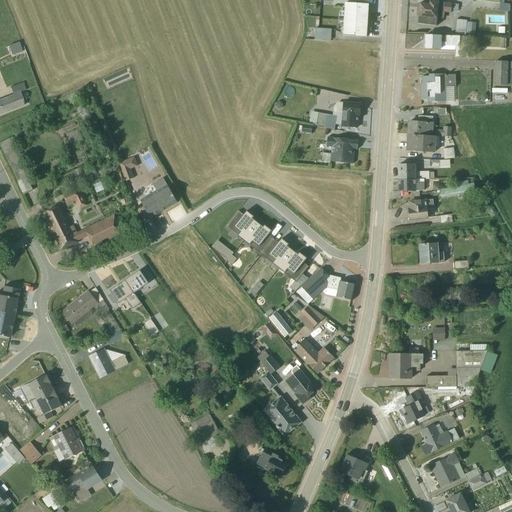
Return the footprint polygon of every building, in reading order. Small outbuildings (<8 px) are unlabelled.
[(418,17),(441,19),(442,13),(450,14),(451,11),(458,12),(458,6),(430,2),(430,5),(420,4),(418,17)] [(366,38),(368,5),(344,4),(342,36),(366,38)] [(456,20),(454,37),(466,37),(466,33),(474,35),(474,23),(456,20)] [(330,42),(331,31),(315,30),(314,41),(330,42)] [(454,37),(425,36),(424,50),(454,51),(454,58),(468,59),(468,49),(474,49),(475,38),(466,37),(454,37)] [(19,45),(9,47),(12,58),(22,55),(19,45)] [(511,63),(511,62),(495,62),(494,86),(511,87),(511,63)] [(454,102),(454,89),(455,89),(455,77),(445,77),(445,75),(428,75),(428,77),(420,77),(421,101),(427,101),(427,103),(454,102)] [(0,100),(0,115),(25,106),(20,93),(26,90),(23,83),(9,88),(12,96),(0,100)] [(335,125),(341,126),(341,127),(357,129),(358,114),(360,114),(360,105),(337,103),(333,108),(332,116),(311,113),(309,123),(316,124),(316,127),(335,130),(335,125)] [(409,123),(408,136),(432,137),(433,124),(409,123)] [(312,127),(302,125),(300,132),(311,134),(312,127)] [(436,128),(436,137),(450,138),(451,129),(436,128)] [(436,137),(432,137),(408,136),(407,152),(435,154),(436,137)] [(13,137),(0,143),(0,144),(23,195),(33,191),(29,182),(33,180),(13,137)] [(330,163),(353,165),(354,150),(357,151),(358,140),(327,137),(326,147),(332,148),(330,163)] [(453,148),(443,150),(444,160),(455,159),(453,148)] [(137,167),(133,158),(118,164),(126,183),(126,182),(133,179),(130,170),(137,167)] [(440,162),(428,161),(427,169),(439,170),(440,162)] [(398,166),(398,179),(416,179),(434,179),(434,172),(416,172),(416,166),(398,166)] [(177,203),(163,178),(151,185),(155,191),(139,201),(142,206),(137,209),(143,220),(149,217),(150,219),(177,203)] [(398,179),(398,192),(416,192),(423,192),(423,184),(416,184),(416,179),(398,179)] [(451,193),(450,187),(440,190),(442,196),(451,193)] [(77,189),(63,196),(67,205),(75,201),(79,210),(86,207),(77,189)] [(433,199),(408,202),(410,220),(429,219),(428,210),(434,210),(433,199)] [(59,206),(43,214),(61,251),(77,243),(76,242),(88,236),(85,230),(77,234),(73,226),(70,228),(59,206)] [(252,243),(258,248),(271,232),(264,226),(263,228),(252,219),(253,218),(246,212),(233,228),(240,233),(237,237),(249,246),(252,243)] [(122,234),(114,216),(100,222),(100,223),(85,230),(88,236),(94,247),(122,234)] [(451,216),(440,217),(441,224),(452,223),(451,216)] [(288,245),(281,239),(268,255),(275,261),(272,264),(284,274),(287,270),(294,275),(306,259),(299,253),(297,255),(287,247),(288,245)] [(439,243),(419,245),(421,265),(445,263),(444,252),(439,253),(439,243)] [(468,261),(453,263),(454,270),(469,269),(468,261)] [(297,290),(314,272),(308,267),(291,284),(297,290)] [(328,276),(321,269),(315,275),(297,293),(308,304),(325,288),(337,291),(335,298),(352,302),(356,285),(340,281),(340,279),(328,276)] [(125,281),(133,294),(149,284),(139,271),(125,281)] [(132,310),(140,304),(133,294),(125,281),(109,291),(112,294),(107,297),(113,305),(117,302),(118,304),(125,300),(132,310)] [(0,313),(13,316),(18,290),(2,287),(1,296),(0,296),(0,313)] [(121,329),(109,310),(95,289),(88,293),(88,292),(62,313),(63,314),(55,319),(64,334),(70,331),(65,325),(69,322),(72,325),(71,326),(74,330),(92,315),(89,311),(95,306),(107,326),(102,330),(106,338),(121,329)] [(297,318),(310,332),(324,318),(309,307),(297,318)] [(0,337),(9,339),(13,316),(0,313),(0,337)] [(271,340),(277,335),(268,323),(258,332),(262,337),(266,334),(271,340)] [(126,337),(121,329),(106,338),(111,346),(126,337)] [(432,341),(444,341),(444,329),(432,329),(432,341)] [(297,332),(290,339),(296,345),(303,338),(297,332)] [(305,340),(294,350),(317,375),(333,358),(323,348),(318,353),(305,340)] [(71,353),(81,348),(78,343),(69,348),(71,353)] [(480,370),(487,352),(486,345),(456,346),(456,370),(447,370),(447,377),(426,377),(426,388),(474,387),(480,370)] [(418,355),(418,349),(409,349),(409,355),(389,355),(389,379),(411,379),(412,372),(420,372),(420,365),(422,365),(422,355),(418,355)] [(129,365),(124,355),(104,350),(89,358),(99,379),(129,365)] [(497,356),(487,352),(480,370),(490,374),(491,374),(497,356)] [(279,368),(269,356),(261,364),(271,376),(279,368)] [(314,388),(296,367),(293,369),(292,371),(292,373),(293,375),(285,382),(302,405),(311,399),(309,396),(313,393),(311,391),(314,388)] [(278,385),(268,372),(259,379),(269,392),(278,385)] [(27,404),(29,403),(54,392),(46,376),(20,389),(27,404)] [(54,392),(29,403),(33,411),(39,408),(43,416),(36,419),(39,424),(53,417),(51,412),(61,407),(54,392)] [(423,403),(418,393),(405,399),(409,407),(402,410),(404,415),(402,416),(403,418),(404,418),(408,425),(426,416),(419,405),(423,403)] [(284,437),(301,423),(280,398),(263,412),(284,437)] [(210,418),(192,428),(202,447),(220,437),(210,418)] [(434,427),(421,434),(427,445),(420,448),(425,458),(459,441),(453,429),(444,434),(439,426),(435,428),(434,427)] [(84,451),(73,428),(50,439),(56,451),(59,449),(64,461),(84,451)] [(17,450),(11,443),(6,447),(13,455),(17,450)] [(41,456),(29,443),(19,451),(27,460),(31,465),(41,456)] [(22,461),(24,463),(27,460),(19,451),(14,455),(20,462),(22,461)] [(271,457),(263,453),(256,465),(280,478),(288,465),(278,460),(279,457),(272,454),(271,457)] [(467,482),(481,475),(478,469),(464,475),(459,464),(459,463),(455,454),(448,457),(448,458),(431,466),(434,474),(435,474),(442,487),(464,477),(467,482)] [(359,461),(347,456),(341,473),(349,476),(347,480),(355,483),(354,486),(361,488),(367,472),(364,471),(369,459),(361,456),(359,461)] [(396,478),(389,464),(383,467),(389,481),(396,478)] [(85,471),(64,484),(70,493),(73,491),(81,503),(91,496),(87,490),(101,480),(93,468),(87,473),(85,471)] [(472,491),(486,485),(481,475),(467,482),(472,491)] [(51,494),(42,500),(47,509),(51,507),(54,511),(60,507),(51,494)] [(446,501),(450,511),(469,511),(460,494),(446,501)] [(499,511),(510,511),(511,511),(511,503),(498,510),(499,511)]
